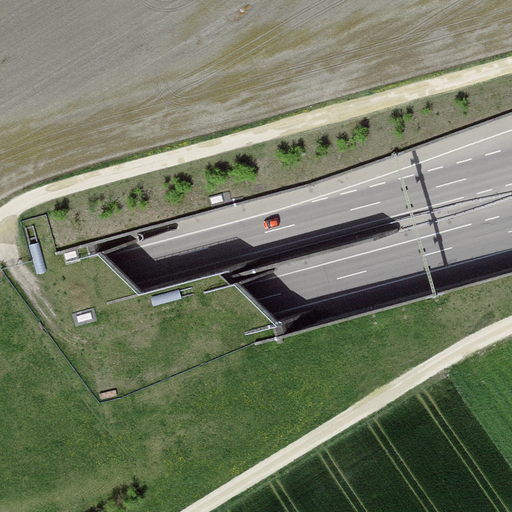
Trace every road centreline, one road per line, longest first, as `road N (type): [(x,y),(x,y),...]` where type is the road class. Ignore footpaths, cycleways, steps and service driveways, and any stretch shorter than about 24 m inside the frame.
road 1 (track): [(511,62),(70,183),(0,222)]
road 2 (motorway): [(0,374),(511,232)]
road 3 (motorway): [(511,167),(0,306)]
road 4 (track): [(178,511),(461,339),(511,319)]
